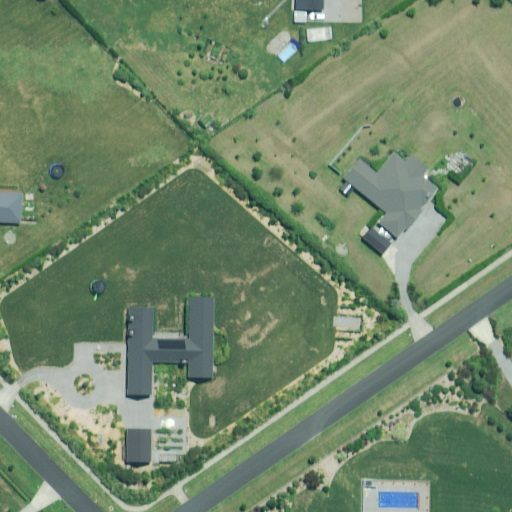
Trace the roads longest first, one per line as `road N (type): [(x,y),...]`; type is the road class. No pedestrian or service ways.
road 1 (residential): [(511,291),(193,511)]
road 2 (residential): [(92,511),(0,417)]
